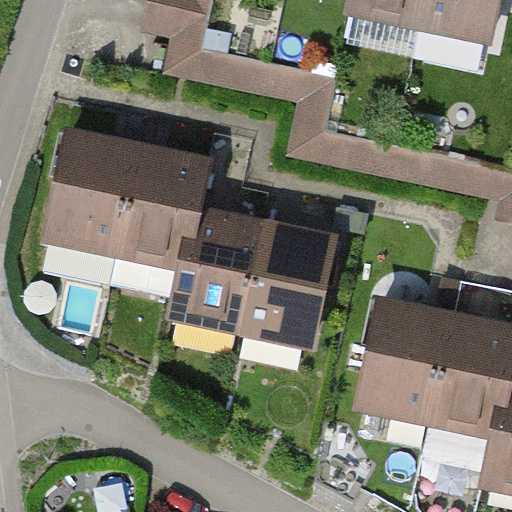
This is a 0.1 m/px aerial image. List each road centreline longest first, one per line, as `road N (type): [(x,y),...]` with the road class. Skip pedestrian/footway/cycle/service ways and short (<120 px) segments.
road 1 (residential): [(0,406),(39,403),(107,419),(278,511)]
road 2 (residential): [(0,144),(46,0)]
